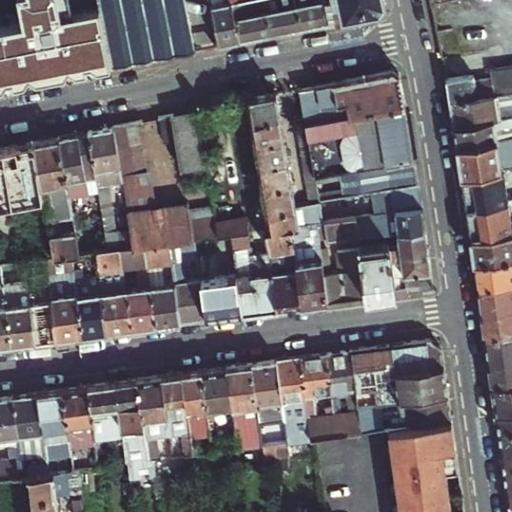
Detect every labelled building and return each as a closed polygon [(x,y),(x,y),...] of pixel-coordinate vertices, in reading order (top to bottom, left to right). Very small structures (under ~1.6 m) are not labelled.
[(16,0),(20,21),(0,25),(0,84),(4,84),(62,72),(109,63),(96,0),(16,0)] [(96,0),(109,63),(173,51),(190,47),(180,0),(96,0)] [(238,38),(230,1),(229,0),(209,0),(211,5),(217,42),(238,38)] [(258,35),(269,32),(264,10),(253,12),(251,5),(263,3),(262,0),(233,0),(230,1),(238,38),(258,35)] [(288,29),(299,27),(293,0),(275,0),(277,7),(264,10),(269,32),(288,29)] [(330,21),(325,0),(293,0),(299,27),(317,23),(330,21)] [(382,0),(325,0),(330,21),(378,12),(380,7),(383,3),(382,0)] [(511,63),(489,67),(490,76),(473,78),(472,73),(444,78),(448,99),(488,94),(511,91),(511,90),(511,63)] [(332,81),(299,88),(305,117),(305,120),(403,103),(398,74),(395,72),(392,70),(332,81)] [(250,97),(254,121),(279,116),(278,108),(275,93),(250,97)] [(452,124),(484,120),(491,119),(488,94),(448,99),(451,117),(452,124)] [(408,135),(403,103),(305,120),(315,171),(337,167),(411,155),(408,135)] [(186,171),(206,167),(202,148),(199,128),(195,108),(185,110),(170,113),(174,137),(181,172),(186,171)] [(170,113),(158,115),(163,139),(174,137),(170,113)] [(254,121),(258,143),(283,138),(282,130),(279,116),(254,121)] [(305,120),(305,117),(296,119),(312,202),(321,200),(315,171),(305,120)] [(132,120),(111,125),(122,180),(128,207),(158,203),(148,176),(139,136),(132,120)] [(487,140),(484,120),(452,124),(454,136),(455,144),(487,140)] [(86,132),(94,170),(97,189),(108,246),(119,245),(135,243),(132,226),(116,229),(107,183),(122,180),(111,125),(100,126),(85,129),(86,132)] [(214,126),(199,128),(202,148),(218,145),(214,126)] [(67,133),(57,135),(69,195),(88,191),(85,171),(94,170),(86,132),(77,134),(76,131),(67,133)] [(48,137),(32,140),(36,160),(43,197),(49,229),(58,228),(56,215),(72,211),(69,195),(57,135),(48,137)] [(460,173),(501,167),(511,165),(511,136),(487,140),(455,144),(458,164),(460,173)] [(258,143),(263,166),(288,161),(286,152),(283,138),(258,143)] [(32,140),(0,146),(0,205),(43,197),(36,160),(32,140)] [(368,192),(416,185),(414,172),(411,155),(337,167),(343,196),(368,192)] [(263,166),(267,187),(292,182),(290,172),(288,161),(263,166)] [(208,179),(206,167),(186,171),(189,183),(208,179)] [(501,167),(460,173),(462,189),(465,203),(506,198),(501,167)] [(97,189),(94,170),(85,171),(88,191),(97,189)] [(267,187),(270,203),(272,210),(297,205),(295,195),(292,182),(267,187)] [(401,230),(423,227),(422,220),(416,185),(368,192),(371,213),(354,215),(357,236),(374,233),(375,240),(376,245),(388,244),(386,232),(401,230)] [(506,198),(465,203),(467,218),(469,235),(511,229),(506,198)] [(187,199),(158,203),(128,207),(132,226),(135,243),(143,242),(167,239),(192,236),(188,208),(187,199)] [(306,203),(297,205),(272,210),(275,225),(289,223),(307,221),(315,220),(325,219),(321,200),(312,202),(306,203)] [(265,226),(275,225),(272,210),(270,203),(262,204),(265,226)] [(218,233),(215,219),(213,205),(188,208),(192,236),(218,233)] [(77,210),(72,211),(75,224),(75,227),(80,226),(77,210)] [(236,271),(242,312),(264,309),(276,307),(271,270),(268,248),(251,250),(246,215),(215,219),(218,233),(230,231),(236,271)] [(315,220),(317,237),(325,236),(325,240),(357,236),(354,215),(325,219),(315,220)] [(292,245),(295,267),(301,304),(313,302),(325,301),(318,248),(317,237),(315,220),(307,221),(289,223),(292,245)] [(268,248),(292,245),(289,223),(275,225),(265,226),(268,248)] [(58,228),(49,229),(51,236),(54,253),(61,252),(70,251),(80,250),(75,227),(75,224),(70,225),(58,228)] [(403,242),(388,244),(390,262),(394,291),(430,286),(426,256),(423,227),(401,230),(403,242)] [(473,260),(511,254),(511,228),(511,229),(469,235),(471,251),(473,260)] [(170,258),(173,280),(178,320),(192,319),(203,317),(197,277),(183,279),(181,263),(195,261),(192,236),(167,239),(170,258)] [(156,260),(170,258),(167,239),(143,242),(146,262),(156,260)] [(358,242),(359,246),(365,295),(380,293),(394,291),(390,262),(388,244),(376,245),(375,240),(358,242)] [(146,262),(143,242),(135,243),(119,245),(121,265),(135,263),(146,262)] [(129,327),(124,287),(121,265),(119,245),(108,246),(94,248),(97,271),(105,330),(120,328),(129,327)] [(365,295),(359,246),(336,249),(338,269),(328,270),(325,247),(318,248),(325,301),(352,297),(365,295)] [(46,269),(72,265),(71,257),(61,259),(61,252),(54,253),(44,255),(46,269)] [(511,254),(473,260),(475,274),(476,284),(511,278),(511,254)] [(156,260),(146,262),(148,283),(159,282),(156,260)] [(138,285),(148,283),(146,262),(135,263),(138,285)] [(80,264),(72,265),(81,333),(98,331),(105,330),(97,271),(82,273),(80,264)] [(81,333),(72,265),(46,269),(47,279),(51,313),(30,315),(34,340),(71,335),(81,333)] [(271,270),(276,307),(290,305),(301,304),(295,267),(271,270)] [(197,277),(203,317),(223,314),(242,312),(236,271),(197,277)] [(511,278),(476,284),(478,299),(480,310),(511,305),(511,278)] [(25,279),(1,282),(10,343),(24,341),(34,340),(30,315),(25,282),(25,279)] [(47,279),(25,282),(30,315),(51,313),(47,279)] [(159,282),(148,283),(153,324),(167,322),(178,320),(173,280),(159,282)] [(0,344),(10,343),(1,282),(0,282),(0,344)] [(153,324),(148,283),(138,285),(124,287),(129,327),(143,325),(153,324)] [(482,325),(484,334),(511,330),(511,305),(480,310),(482,325)] [(487,359),(511,355),(511,330),(484,334),(485,350),(487,359)] [(368,345),(349,348),(355,388),(357,403),(446,391),(441,349),(435,344),(427,337),(392,342),(368,345)] [(337,390),(355,388),(349,348),(337,349),(324,351),(329,391),(332,413),(335,434),(360,430),(357,408),(340,410),(337,390)] [(305,394),(329,391),(324,351),(314,353),(300,355),(305,394)] [(306,400),(305,394),(300,355),(286,356),(275,358),(281,403),(306,400)] [(490,384),(511,381),(511,355),(487,359),(489,374),(490,384)] [(281,403),(275,358),(263,359),(250,361),(258,421),(283,418),(281,403)] [(258,421),(250,361),(240,363),(225,365),(230,405),(234,432),(236,448),(261,444),(258,421)] [(216,366),(200,368),(205,408),(230,405),(225,365),(216,366)] [(194,369),(180,371),(190,439),(209,436),(205,408),(200,368),(194,369)] [(190,439),(180,371),(174,372),(160,374),(169,438),(181,436),(184,455),(192,454),(191,448),(190,439)] [(169,438),(160,374),(152,375),(135,377),(146,460),(160,458),(157,439),(169,438)] [(146,460),(135,377),(125,378),(113,380),(120,436),(124,464),(127,463),(128,474),(138,473),(136,462),(146,460)] [(85,384),(93,440),(120,436),(113,380),(101,382),(85,384)] [(511,381),(490,384),(491,397),(492,405),(511,402),(511,381)] [(77,385),(60,387),(69,447),(94,444),(93,440),(85,384),(77,385)] [(53,388),(36,391),(45,458),(70,455),(69,447),(60,387),(53,388)] [(26,392),(11,394),(16,433),(18,442),(20,456),(20,458),(38,456),(40,465),(21,468),(22,477),(33,476),(47,474),(45,458),(36,391),(26,392)] [(332,413),(329,391),(305,394),(306,400),(308,417),(316,416),(314,402),(323,401),(325,414),(332,413)] [(360,430),(385,427),(450,418),(448,407),(446,391),(357,403),(357,408),(360,430)] [(2,395),(0,395),(0,435),(16,433),(11,394),(2,395)] [(311,437),(308,417),(306,400),(281,403),(283,418),(286,441),(311,437)] [(511,402),(492,405),(493,409),(494,412),(511,409),(511,402)] [(511,409),(494,412),(496,428),(496,432),(511,429),(511,409)] [(311,437),(335,434),(332,413),(325,414),(316,416),(308,417),(311,437)] [(450,418),(385,427),(395,453),(397,474),(394,474),(399,511),(448,511),(443,469),(441,456),(455,454),(452,435),(450,418)] [(511,449),(511,429),(496,432),(498,448),(499,452),(511,449)] [(236,448),(234,432),(209,436),(209,437),(210,446),(211,451),(236,448)] [(0,444),(8,443),(18,442),(16,433),(0,435),(0,444)] [(274,442),(275,454),(287,453),(285,441),(274,442)] [(20,456),(18,442),(8,443),(10,457),(20,456)] [(274,442),(263,444),(264,456),(275,454),(274,442)] [(210,446),(191,448),(192,454),(211,451),(210,446)] [(502,472),(511,470),(511,449),(499,452),(501,467),(502,472)] [(457,467),(455,454),(441,456),(443,469),(457,467)] [(10,457),(0,458),(0,480),(22,477),(21,468),(20,458),(20,456),(10,457)] [(85,493),(82,469),(72,470),(74,494),(77,494),(85,493)] [(33,476),(35,498),(61,495),(69,495),(74,494),(72,470),(65,471),(56,473),(47,474),(33,476)] [(511,470),(502,472),(504,487),(504,492),(511,491),(511,470)] [(86,511),(85,493),(77,494),(78,511),(86,511)] [(36,511),(62,511),(62,506),(61,495),(35,498),(36,511)]
